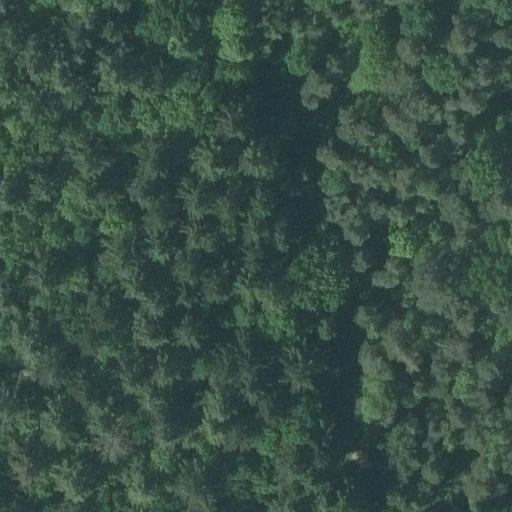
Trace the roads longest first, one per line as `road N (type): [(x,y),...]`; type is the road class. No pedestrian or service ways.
road 1 (track): [(255,0),(377,511)]
road 2 (track): [(0,124),(385,0)]
